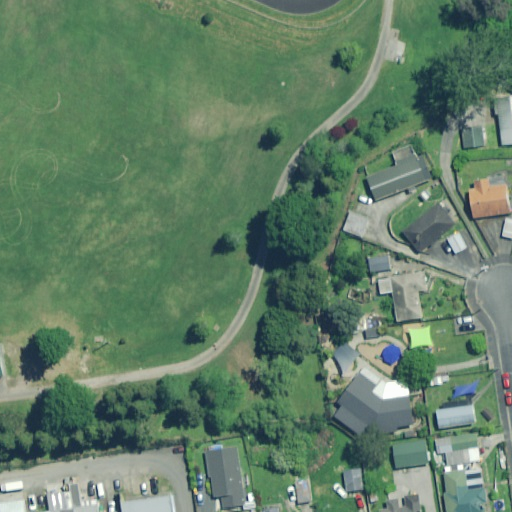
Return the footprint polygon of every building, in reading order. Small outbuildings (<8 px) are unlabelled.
[(511,99),(496,101),(497,108),(499,126),(501,147),(511,145),(511,99)] [(483,147),(479,126),(460,130),(464,151),(483,147)] [(423,171),(418,157),(367,177),(376,202),(432,181),(427,169),(423,171)] [(490,189),(488,180),(468,182),(474,220),(510,215),(506,186),(490,189)] [(456,226),(438,204),(402,233),(420,255),(456,226)] [(369,221),(351,214),(344,233),(362,239),(369,221)] [(511,220),(506,220),(503,239),(511,240),(511,220)] [(478,228),(484,239),(492,235),(487,224),(478,228)] [(466,250),(458,235),(447,240),(455,256),(466,250)] [(391,271),(390,258),(369,260),(371,274),(391,271)] [(427,292),(423,274),(378,281),(381,295),(392,294),(397,323),(422,319),(418,294),(427,292)] [(382,344),(379,330),(363,332),(365,346),(382,344)] [(452,338),(450,331),(439,333),(440,339),(430,341),(434,360),(455,356),(455,354),(468,352),(465,336),(452,338)] [(386,386),(359,367),(343,389),(348,392),(338,406),(342,409),(335,419),(366,442),(375,429),(385,436),(397,435),(396,430),(412,428),(405,383),(386,386)] [(449,385),(446,367),(425,370),(427,388),(449,385)] [(477,394),(476,384),(454,388),(456,398),(477,394)] [(475,424),(472,407),(437,412),(439,429),(475,424)] [(478,451),(476,435),(450,438),(452,454),(466,452),(467,463),(487,461),(486,450),(478,451)] [(428,466),(425,443),(393,447),(396,470),(428,466)] [(239,464),(236,448),(205,454),(214,500),(221,498),(223,510),(245,506),(237,464),(239,464)] [(468,493),(464,469),(444,472),(447,494),(444,495),(446,511),(487,511),(485,490),(468,493)] [(363,491),(359,470),(342,473),(346,494),(363,491)] [(304,481),(295,483),(299,505),(308,503),(304,481)] [(182,511),(180,495),(133,500),(134,511),(104,511),(104,507),(58,511),(182,511)] [(415,511),(415,507),(399,509),(398,502),(388,503),(389,510),(379,511),(378,511),(415,511)]
